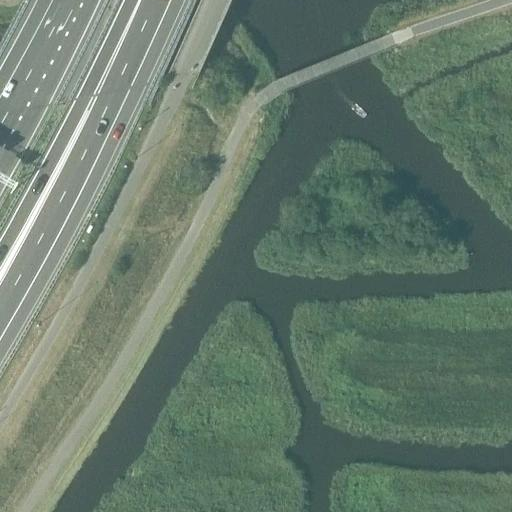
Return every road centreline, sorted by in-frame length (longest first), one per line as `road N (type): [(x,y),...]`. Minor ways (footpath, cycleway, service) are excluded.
road 1 (motorway): [(0,313),(155,0)]
road 2 (motorway): [(0,256),(145,0)]
road 3 (motorway): [(83,0),(0,153)]
